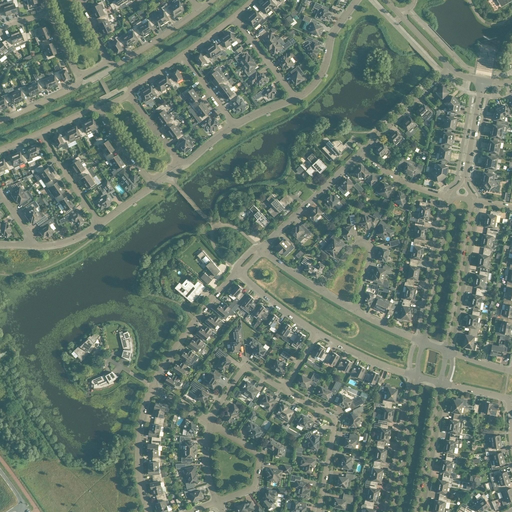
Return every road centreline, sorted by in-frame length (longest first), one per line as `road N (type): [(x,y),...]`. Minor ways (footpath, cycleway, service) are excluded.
road 1 (tertiary): [(446,352),(471,200)]
road 2 (residential): [(318,511),(334,420),(282,389)]
road 3 (tertiary): [(450,196),(423,343)]
road 4 (residential): [(151,387),(236,270)]
road 5 (residential): [(260,248),(362,149)]
road 6 (residential): [(318,288),(357,242),(369,246),(354,310)]
road 7 (tertiary): [(417,377),(392,511)]
road 8 (residential): [(216,501),(254,486),(258,460),(208,422)]
road 9 (tertiary): [(416,511),(441,384)]
road 10 (residential): [(146,511),(137,444),(151,387)]
road 11 (residential): [(362,149),(449,66)]
